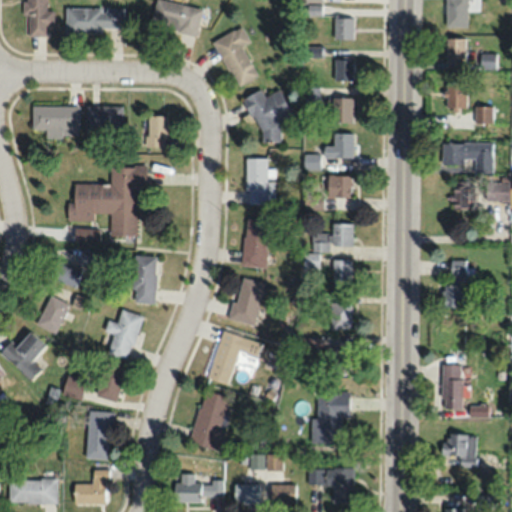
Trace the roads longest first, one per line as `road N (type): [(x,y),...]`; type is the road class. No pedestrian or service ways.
road 1 (secondary): [(398,511),(403,0)]
road 2 (residential): [(142,511),(156,410),(210,272),(218,199),(214,119)]
road 3 (residential): [(0,79),(175,84),(214,119)]
